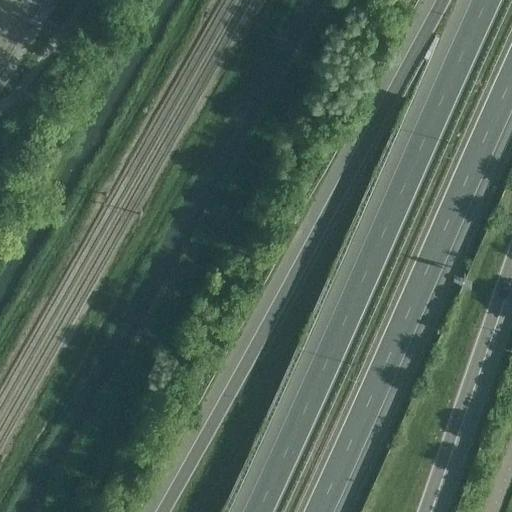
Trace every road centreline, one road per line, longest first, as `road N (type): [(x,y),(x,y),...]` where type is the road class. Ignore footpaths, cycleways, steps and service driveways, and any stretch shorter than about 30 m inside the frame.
road 1 (trunk): [(445,0),(161,511)]
road 2 (trunk): [(486,0),(253,511)]
road 3 (trunk): [(319,511),(511,82)]
road 4 (trunk): [(426,511),(511,267)]
